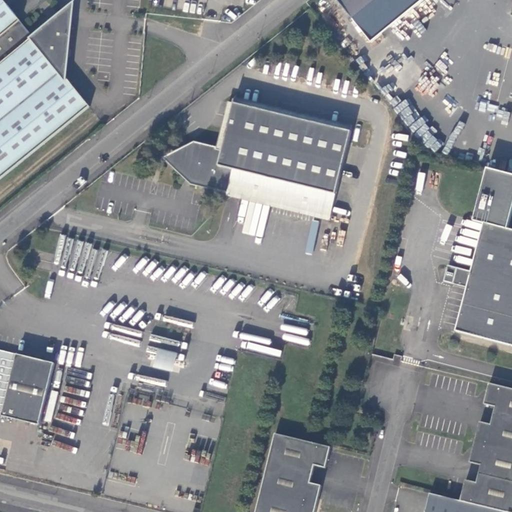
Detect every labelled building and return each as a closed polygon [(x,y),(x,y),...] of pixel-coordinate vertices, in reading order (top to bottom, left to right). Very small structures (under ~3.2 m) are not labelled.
[(0,0),(0,180),(90,108),(62,74),(70,25),(54,25),(36,39),(3,0),(0,0)] [(336,0),(353,21),(378,0),(336,0)] [(234,170),(336,195),(351,132),(234,104),(225,143),(223,151),(195,144),(188,151),(186,148),(180,156),(182,158),(174,166),(187,178),(189,175),(192,177),(194,180),(193,181),(196,185),(223,191),(229,192),(234,170)] [(474,222),(484,225),(472,272),(448,266),(444,282),(468,288),(456,332),(511,347),(511,230),(508,230),(511,214),(511,176),(487,169),(474,222)] [(336,195),(234,170),(229,192),(228,196),(330,221),(336,195)] [(15,366),(18,354),(0,349),(0,367),(1,363),(15,366)] [(184,356),(155,349),(151,366),(179,373),(184,356)] [(56,364),(18,354),(3,416),(41,425),(56,364)] [(511,511),(511,389),(489,384),(484,405),(495,408),(491,425),(480,422),(475,443),(470,463),(481,466),(480,473),(477,483),(466,480),(461,501),(507,511),(511,511)] [(276,434),(256,511),(315,511),(321,486),(310,483),(314,466),(326,469),(330,452),(331,448),(276,434)] [(507,511),(461,501),(430,494),(425,511),(507,511)]
